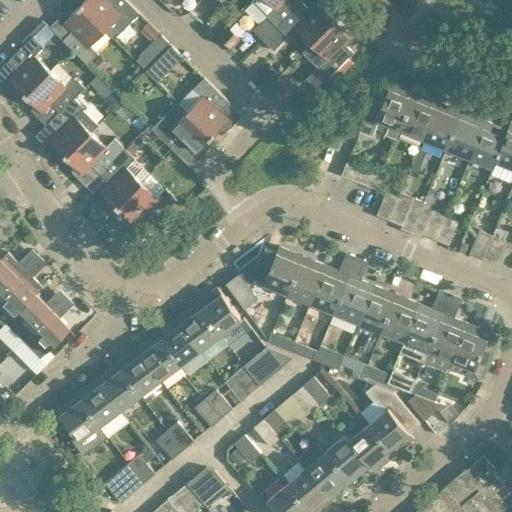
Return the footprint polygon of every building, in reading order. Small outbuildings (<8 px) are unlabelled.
[(84,0),(80,4),(106,29),(115,37),(140,11),(128,0),(84,0)] [(252,0),(267,15),(254,29),(263,38),(277,25),(302,0),(252,0)] [(277,25),(263,38),(274,49),(288,35),(296,27),(311,42),(336,17),(320,0),(311,9),(302,0),(277,25)] [(106,29),(80,4),(64,21),(72,29),(63,39),(88,63),(99,53),(91,44),(106,29)] [(336,17),(311,42),(303,50),(329,76),(349,56),(354,51),(344,42),(353,33),(336,17)] [(228,26),(219,35),(231,47),(239,38),(228,26)] [(147,69),(172,43),(162,33),(137,58),(147,69)] [(9,77),(26,94),(51,69),(35,54),(44,45),(33,34),(8,59),(18,69),(9,77)] [(100,55),(92,62),(100,70),(107,62),(100,55)] [(349,56),(329,76),(335,82),(355,62),(349,56)] [(147,69),(158,81),(166,73),(154,62),(147,69)] [(270,63),(261,72),(270,81),(279,72),(270,63)] [(51,69),(26,94),(32,100),(42,110),(38,115),(46,124),(49,121),(60,110),(75,96),(85,86),(74,75),(66,84),(51,69)] [(98,74),(90,82),(97,88),(105,81),(98,74)] [(203,95),(187,110),(213,135),(229,119),(221,110),(230,101),(205,76),(194,87),(203,95)] [(279,76),(269,87),(284,102),(294,91),(279,76)] [(376,90),(359,131),(372,136),(379,119),(391,124),(387,132),(386,135),(396,138),(396,136),(400,128),(415,91),(392,81),(386,94),(376,90)] [(400,128),(423,137),(438,100),(415,91),(400,128)] [(60,110),(49,121),(58,130),(49,139),(66,155),(91,130),(98,123),(83,108),(85,106),(77,98),(75,96),(60,110)] [(423,137),(446,147),(461,110),(438,100),(423,137)] [(179,102),(153,128),(187,161),(213,135),(187,110),(179,102)] [(446,147),(470,157),(485,120),(461,110),(446,147)] [(470,157),(493,166),(508,129),(485,120),(470,157)] [(492,171),(491,173),(511,181),(511,122),(508,129),(493,166),(494,167),(492,171)] [(92,163),(100,172),(125,147),(115,136),(107,145),(91,130),(66,155),(83,172),(92,163)] [(133,141),(127,148),(133,154),(137,150),(136,144),(133,141)] [(92,181),(101,189),(117,206),(142,181),(127,166),(136,157),(133,154),(127,148),(125,147),(100,172),(92,181)] [(342,174),(376,188),(381,175),(347,161),(342,174)] [(142,181),(117,206),(134,223),(143,214),(152,223),(177,198),(166,187),(158,196),(142,181)] [(389,219),(399,196),(386,191),(386,192),(385,194),(377,214),(389,219)] [(399,196),(389,219),(402,225),(401,228),(411,232),(422,206),(424,201),(401,191),(399,196)] [(436,238),(445,215),(422,206),(411,232),(422,237),(424,233),(436,238)] [(445,215),(436,238),(449,243),(450,244),(459,220),(445,215)] [(470,253),(482,258),(492,235),(479,229),(473,245),(470,253)] [(482,258),(496,263),(505,240),(492,235),(482,258)] [(463,241),(458,251),(464,253),(469,243),(463,241)] [(226,282),(226,283),(232,292),(245,308),(258,298),(249,286),(252,278),(271,286),(288,292),(303,255),(279,245),(276,252),(265,248),(261,257),(255,262),(240,273),(239,273),(226,282)] [(337,265),(361,272),(366,256),(342,249),(337,265)] [(0,259),(0,294),(26,267),(9,250),(2,258),(0,259)] [(288,292),(311,302),(326,265),(303,255),(288,292)] [(311,302),(335,311),(350,274),(326,265),(311,302)] [(7,321),(44,284),(26,267),(0,294),(0,301),(13,314),(7,321)] [(335,311),(358,321),(373,284),(350,274),(335,311)] [(7,321),(24,338),(53,308),(37,292),(44,285),(44,284),(7,321)] [(358,321),(381,330),(396,293),(373,284),(358,321)] [(57,285),(46,298),(61,312),(72,300),(57,285)] [(218,286),(196,302),(221,334),(242,318),(218,286)] [(454,311),(460,294),(437,286),(431,303),(454,311)] [(381,330),(404,340),(419,302),(396,293),(381,330)] [(196,302),(176,317),(201,349),(221,334),(196,302)] [(404,340),(428,349),(443,312),(419,302),(404,340)] [(24,338),(13,349),(36,372),(47,361),(42,355),(71,325),(61,315),(54,308),(24,338)] [(443,312),(428,349),(451,359),(466,321),(454,317),(443,312)] [(176,317),(157,332),(180,364),(201,349),(176,317)] [(250,329),(242,318),(221,334),(229,345),(250,329)] [(466,321),(451,359),(465,364),(462,372),(480,379),(498,334),(466,321)] [(157,332),(136,347),(161,379),(180,364),(157,332)] [(295,341),(272,332),(269,340),(292,349),(295,341)] [(209,360),(229,345),(221,334),(201,349),(209,360)] [(319,351),(295,341),(292,349),(315,359),(318,353),(319,351)] [(318,353),(315,359),(323,362),(332,366),(339,369),(341,363),(344,355),(345,354),(321,344),(319,351),(318,353)] [(292,356),(266,345),(244,365),(260,384),(292,356)] [(136,347),(116,362),(140,394),(161,379),(136,347)] [(189,375),(209,360),(201,349),(180,364),(189,375)] [(344,355),(341,363),(364,372),(367,364),(344,355)] [(116,362),(96,377),(120,409),(140,394),(116,362)] [(387,382),(390,373),(367,364),(364,372),(387,382)] [(250,393),(260,384),(244,365),(233,374),(250,393)] [(406,375),(401,388),(410,391),(414,383),(416,379),(406,375)] [(330,395),(313,376),(303,385),(319,404),(330,395)] [(96,377),(76,392),(100,425),(120,409),(96,377)] [(387,408),(369,423),(395,454),(414,438),(410,432),(420,423),(404,403),(392,390),(374,383),(366,390),(374,400),(378,397),(387,408)] [(292,394),(309,413),(319,404),(303,385),(292,394)] [(421,386),(418,394),(434,401),(438,393),(421,386)] [(232,407),(216,388),(205,397),(222,416),(232,407)] [(76,392),(47,414),(58,428),(66,422),(74,432),(70,435),(84,454),(108,436),(100,425),(76,392)] [(416,394),(408,399),(424,419),(436,410),(439,402),(434,401),(416,393),(416,394)] [(292,394),(284,401),(301,421),(309,413),(292,394)] [(211,426),(222,416),(205,397),(195,406),(211,426)] [(293,429),(301,421),(284,401),(275,408),(291,428),(293,429)] [(281,437),(291,428),(275,408),(264,417),(281,437)] [(281,437),(264,417),(253,426),(270,446),(281,437)] [(183,449),(194,440),(178,421),(167,429),(183,449)] [(345,434),(344,434),(370,465),(375,471),(395,454),(369,423),(350,439),(345,434)] [(183,449),(167,429),(156,439),(172,458),(183,449)] [(245,433),(234,443),(238,447),(246,456),(250,462),(261,453),(245,433)] [(344,434),(325,451),(351,481),(370,465),(344,434)] [(316,440),(298,456),(307,466),(306,467),(332,497),(351,481),(325,451),(316,440)] [(238,447),(229,454),(237,463),(246,456),(238,447)] [(155,472),(139,453),(128,462),(144,482),(155,472)] [(484,454),(474,463),(510,505),(511,502),(511,468),(509,465),(499,473),(491,462),(484,454)] [(134,490),(144,482),(128,462),(118,471),(134,490)] [(474,463),(464,471),(479,490),(470,498),(482,511),(501,511),(510,505),(474,463)] [(306,467),(286,483),(310,511),(314,511),(332,497),(306,467)] [(204,468),(187,482),(203,502),(207,506),(218,496),(229,486),(214,469),(204,468)] [(169,497),(181,511),(190,511),(203,502),(187,482),(169,497)] [(310,511),(286,483),(267,499),(277,511),(310,511)] [(445,487),(435,496),(448,511),(482,511),(470,498),(461,505),(445,487)] [(432,511),(448,511),(435,496),(425,504),(432,511)]
